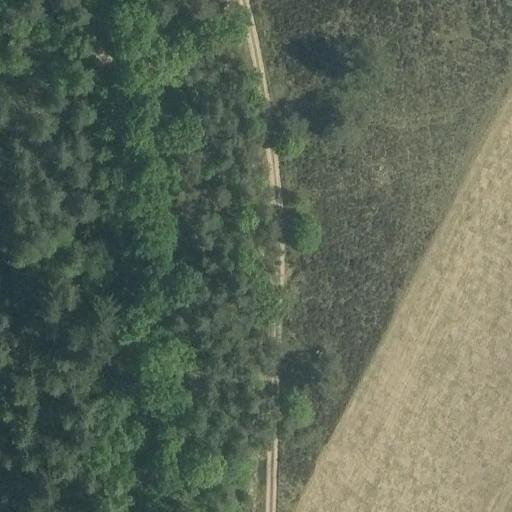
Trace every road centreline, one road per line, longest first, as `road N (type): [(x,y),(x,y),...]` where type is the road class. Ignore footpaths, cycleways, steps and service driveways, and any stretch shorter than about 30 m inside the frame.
road 1 (track): [(269,511),(275,187),(242,0)]
road 2 (track): [(107,46),(148,511)]
